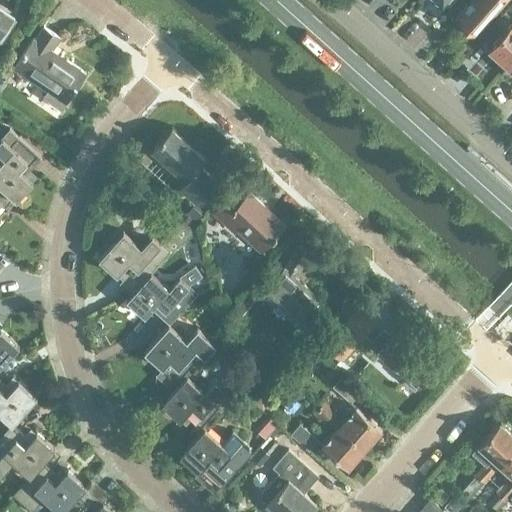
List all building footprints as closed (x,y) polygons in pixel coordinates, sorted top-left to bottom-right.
[(471,0),(459,14),(465,20),(462,24),(474,34),(505,0),(471,0)] [(0,32),(11,17),(0,9),(0,32)] [(511,22),(489,48),(507,64),(511,58),(511,22)] [(34,36),(14,65),(40,83),(42,79),(51,85),(45,95),(62,106),(86,71),(52,48),(60,36),(44,25),(36,37),(34,36)] [(0,184),(15,197),(32,178),(24,171),(39,154),(8,127),(0,135),(0,153),(3,156),(0,159),(0,184)] [(152,148),(153,149),(151,152),(146,150),(138,159),(146,165),(157,153),(185,178),(180,184),(200,202),(219,181),(200,163),(205,158),(171,127),(152,148)] [(15,197),(0,184),(0,214),(1,214),(0,213),(0,199),(7,191),(15,198),(15,197)] [(262,249),(285,224),(253,195),(247,201),(234,190),(214,212),(235,230),(237,228),(262,249)] [(125,266),(129,270),(119,282),(132,293),(152,271),(171,250),(196,231),(195,226),(177,220),(160,240),(153,234),(142,246),(124,230),(100,257),(118,274),(125,266)] [(190,255),(201,249),(192,237),(184,243),(190,255)] [(297,277),(312,251),(299,243),(285,267),(285,266),(263,290),(295,319),(317,295),(297,277)] [(152,271),(132,293),(127,298),(146,315),(153,307),(170,322),(199,290),(180,274),(169,286),(152,271)] [(229,308),(230,309),(223,317),(229,324),(237,316),(238,317),(260,293),(250,284),(229,308)] [(355,308),(325,341),(343,357),(357,341),(375,358),(384,348),(392,355),(388,359),(405,375),(407,373),(408,374),(405,377),(415,387),(419,383),(420,384),(422,382),(424,383),(429,377),(427,376),(436,366),(417,349),(419,347),(400,329),(393,336),(384,328),(373,340),(365,333),(373,324),(355,308)] [(188,338),(170,322),(145,350),(164,367),(171,359),(175,363),(161,379),(174,390),(188,374),(189,375),(217,343),(198,326),(188,338)] [(0,365),(20,343),(1,326),(0,327),(0,365)] [(206,390),(189,375),(188,374),(174,390),(163,402),(182,419),(189,411),(205,426),(206,427),(235,395),(216,378),(206,390)] [(12,386),(0,375),(0,410),(14,423),(38,395),(19,378),(12,386)] [(352,401),(361,391),(342,375),(333,385),(352,401)] [(329,415),(334,409),(324,399),(318,406),(329,415)] [(356,405),(339,424),(365,447),(382,427),(356,405)] [(329,415),(318,406),(312,413),(323,422),(329,415)] [(511,446),(511,430),(501,420),(479,444),(499,462),(511,446)] [(31,438),(14,423),(0,438),(0,472),(0,473),(11,460),(28,475),(13,493),(14,495),(45,460),(44,459),(56,446),(38,430),(31,438)] [(309,450),(319,439),(301,423),(291,434),(309,450)] [(348,466),(365,447),(339,424),(323,444),(348,466)] [(223,442),(206,427),(205,426),(180,454),(198,470),(194,475),(212,491),(223,479),(224,479),(253,447),(233,430),(223,442)] [(280,472),(263,491),(263,495),(282,511),(307,511),(318,501),(299,485),(305,479),(310,483),(318,473),(289,447),(272,466),(280,472)] [(511,447),(499,462),(511,473),(511,447)] [(62,475),(45,460),(14,495),(31,510),(44,495),(62,511),(63,511),(81,492),(80,492),(87,484),(69,468),(62,475)] [(484,481),(495,469),(486,461),(475,473),(484,481)] [(505,500),(511,492),(511,484),(507,479),(495,492),(505,500)] [(98,508),(81,492),(63,511),(117,511),(104,500),(98,508)] [(448,511),(432,497),(423,507),(429,511),(448,511)]
